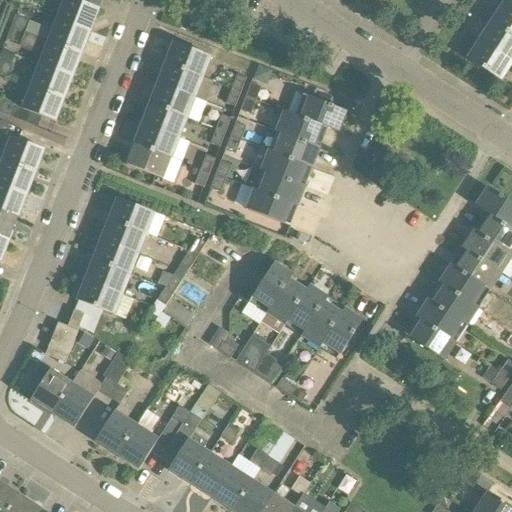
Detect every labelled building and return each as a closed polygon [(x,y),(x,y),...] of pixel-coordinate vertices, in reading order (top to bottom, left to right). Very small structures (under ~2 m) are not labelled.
[(65,0),(58,19),(90,32),(99,9),(74,0),(65,0)] [(493,24),(511,36),(511,10),(504,5),(493,24)] [(16,16),(12,28),(26,33),(30,21),(16,16)] [(58,19),(50,42),(82,54),(90,32),(58,19)] [(511,36),(493,24),(481,42),(511,62),(511,36)] [(44,56),(41,65),(73,77),(82,54),(50,42),(26,33),(12,28),(7,40),(21,45),(20,47),(44,56)] [(469,60),(501,81),(511,64),(511,62),(481,42),(469,60)] [(167,64),(203,78),(211,57),(175,43),(167,64)] [(0,58),(0,60),(12,65),(15,56),(2,52),(0,58)] [(0,75),(8,78),(12,67),(0,61),(0,75)] [(159,84),(195,98),(203,78),(167,64),(159,84)] [(41,65),(32,87),(64,100),(73,77),(41,65)] [(259,67),(253,80),(268,86),(273,72),(259,67)] [(237,76),(232,89),(241,93),(246,79),(237,76)] [(159,84),(151,105),(187,119),(195,98),(159,84)] [(246,97),(256,101),(261,88),(251,84),(246,97)] [(55,122),(64,100),(32,87),(23,110),(55,122)] [(241,93),(232,89),(226,105),(235,108),(241,93)] [(291,115),(328,129),(339,133),(347,112),(299,94),(291,115)] [(246,97),(240,112),(251,116),(256,101),(246,97)] [(0,105),(0,113),(11,118),(16,106),(2,100),(0,105)] [(151,105),(144,125),(179,139),(187,119),(151,105)] [(328,129),(291,115),(285,112),(277,133),(282,135),(282,134),(315,147),(315,146),(322,128),(328,130),(328,129)] [(221,116),(216,130),(225,133),(231,120),(221,116)] [(0,135),(4,138),(8,126),(0,122),(0,135)] [(230,137),(241,141),(246,128),(235,124),(230,137)] [(144,125),(136,146),(171,159),(179,139),(144,125)] [(210,145),(219,149),(225,133),(216,130),(210,145)] [(282,134),(282,135),(275,153),(275,154),(307,166),(307,167),(313,169),(321,148),(315,146),(315,147),(282,134)] [(225,151),(235,155),(241,141),(230,137),(225,151)] [(4,160),(36,173),(45,150),(13,138),(4,160)] [(136,146),(128,166),(163,180),(171,159),(136,146)] [(275,154),(275,153),(270,151),(262,172),(267,174),(268,173),(300,186),(300,185),(307,167),(307,166),(275,154)] [(209,174),(215,160),(206,156),(200,171),(209,174)] [(0,184),(27,196),(36,173),(4,160),(0,170),(0,184)] [(216,175),(226,179),(231,166),(221,162),(216,175)] [(209,174),(200,171),(194,185),(204,188),(209,174)] [(267,174),(260,192),(260,193),(292,205),(292,206),(298,208),(306,187),(300,185),(300,186),(268,173),(267,174)] [(221,194),(226,179),(216,175),(210,190),(221,194)] [(0,184),(0,211),(18,218),(27,196),(0,184)] [(476,207),(487,213),(511,230),(511,228),(511,226),(511,203),(489,188),(476,207)] [(260,192),(255,190),(247,211),(291,227),(291,226),(285,224),(292,206),(292,205),(260,193),(260,192)] [(119,200),(111,220),(146,234),(154,214),(119,200)] [(0,211),(0,237),(10,241),(18,218),(0,211)] [(491,217),(480,234),(480,235),(509,254),(508,254),(511,256),(511,230),(487,213),(486,214),(491,217)] [(146,234),(111,220),(103,240),(138,254),(146,234)] [(480,235),(480,234),(475,231),(463,249),(468,252),(497,271),(508,254),(509,254),(480,235)] [(10,241),(0,237),(0,263),(1,264),(10,241)] [(206,245),(198,239),(189,254),(197,259),(206,245)] [(138,254),(103,240),(95,261),(130,275),(138,254)] [(468,252),(457,269),(491,292),(502,274),(497,271),(468,252)] [(189,254),(185,259),(180,266),(188,272),(197,259),(189,254)] [(141,257),(136,268),(147,273),(151,262),(141,257)] [(130,275),(95,261),(87,281),(122,295),(130,275)] [(290,280),(291,281),(294,276),(275,264),(250,303),(251,303),(254,298),(271,309),(290,280)] [(440,284),(445,287),(479,309),(480,309),(485,312),(495,296),(490,292),(491,292),(457,269),(452,266),(440,284)] [(173,277),(166,288),(174,294),(181,282),(173,277)] [(307,291),(291,281),(290,280),(271,309),(262,323),(280,335),(289,321),(308,292),(307,291)] [(93,337),(103,311),(114,316),(122,295),(87,281),(79,302),(75,311),(84,315),(78,331),(93,337)] [(310,286),(307,291),(308,292),(289,321),(305,332),(306,332),(325,303),(325,304),(329,298),(310,286)] [(445,287),(434,304),(463,323),(468,327),(468,326),(479,309),(445,287)] [(166,288),(156,303),(165,308),(174,294),(166,288)] [(417,319),(422,322),(422,321),(451,340),(452,340),(457,343),(462,346),(472,329),(468,326),(468,327),(463,323),(434,304),(429,300),(417,319)] [(342,314),(325,304),(325,303),(306,332),(305,332),(302,337),(321,349),(324,344),(323,343),(342,314)] [(323,343),(324,344),(340,354),(337,359),(338,360),(363,321),(345,309),(342,314),(323,343)] [(75,311),(69,327),(78,331),(84,315),(75,311)] [(148,315),(141,327),(149,332),(157,320),(148,315)] [(445,362),(457,343),(452,340),(451,340),(422,321),(422,322),(411,338),(406,335),(406,336),(445,362)] [(78,331),(69,327),(59,323),(47,355),(66,363),(78,331)] [(235,362),(252,373),(255,375),(267,355),(272,348),(252,336),(235,362)] [(231,359),(237,350),(225,342),(218,351),(231,359)] [(417,355),(405,346),(399,355),(411,364),(417,355)] [(132,362),(118,353),(112,363),(103,377),(106,379),(98,392),(108,399),(117,386),(132,362)] [(255,375),(272,385),(284,366),(267,355),(255,375)] [(511,373),(511,363),(508,361),(499,374),(507,380),(511,373)] [(482,378),(491,385),(499,374),(490,367),(482,378)] [(53,415),(73,384),(51,370),(32,400),(53,415)] [(499,392),(507,380),(499,374),(491,385),(490,386),(499,392)] [(283,379),(277,389),(285,394),(291,385),(283,379)] [(75,429),(95,398),(73,384),(53,415),(75,429)] [(285,394),(302,405),(308,395),(291,385),(285,394)] [(511,407),(511,385),(501,401),(511,409),(511,407)] [(117,386),(108,399),(120,406),(128,393),(117,386)] [(208,386),(189,415),(190,415),(181,429),(193,437),(221,394),(208,386)] [(159,440),(151,434),(161,419),(148,411),(149,409),(148,408),(137,426),(118,456),(140,470),(159,440)] [(190,415),(189,415),(179,408),(160,436),(171,443),(181,429),(190,415)] [(118,456),(137,426),(116,412),(96,442),(118,456)] [(240,434),(228,426),(220,440),(232,448),(240,434)] [(164,455),(175,462),(170,470),(191,484),(211,454),(190,441),(193,437),(181,429),(171,443),(164,455)] [(283,433),(276,444),(266,437),(259,448),(281,462),(295,440),(283,433)] [(248,465),(258,472),(267,458),(257,452),(248,465)] [(191,484),(212,498),(232,467),(211,454),(191,484)] [(269,479),(270,477),(278,465),(267,458),(258,472),(269,479)] [(284,469),(278,465),(270,477),(276,481),(284,469)] [(212,498),(234,511),(253,481),(232,467),(212,498)] [(488,492),(490,493),(495,485),(470,468),(461,481),(481,495),(483,492),(487,494),(488,492)] [(290,492),(302,499),(310,487),(298,479),(290,492)] [(253,481),(234,511),(263,511),(275,495),(253,481)] [(0,511),(9,511),(20,496),(0,483),(0,511)] [(511,511),(511,508),(490,493),(488,492),(487,494),(475,511),(511,511)] [(263,511),(293,511),(296,509),(275,495),(263,511)] [(9,511),(40,511),(42,510),(20,496),(9,511)]
